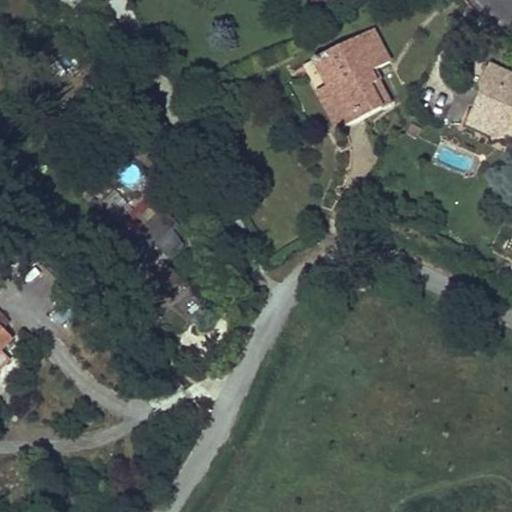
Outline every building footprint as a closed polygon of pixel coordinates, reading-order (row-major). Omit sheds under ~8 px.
[(390,63),(373,31),(304,67),(340,133),(382,110),(370,88),(377,84),(371,72),(375,71),(390,63)] [(511,78),(490,68),(481,88),(488,92),(479,113),(490,118),(483,130),(504,140),(511,135),(511,78)] [(382,110),(391,106),(375,71),(371,72),(377,84),(370,88),(382,110)] [(490,118),(479,113),(473,126),(483,130),(490,118)] [(162,260),(154,253),(115,292),(134,311),(144,301),(148,304),(177,275),(166,264),(170,260),(166,256),(162,260)] [(0,352),(13,340),(4,330),(8,327),(4,323),(6,320),(0,314),(0,352)]
